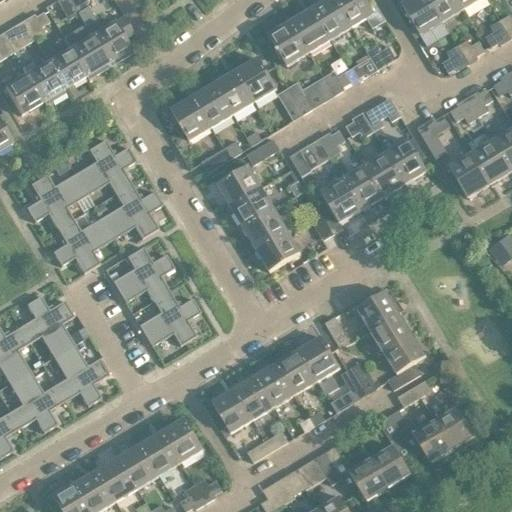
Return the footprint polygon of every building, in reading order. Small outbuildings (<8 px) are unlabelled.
[(77,15),(68,0),(59,0),(56,2),(67,21),(77,15)] [(91,37),(107,65),(130,51),(123,40),(133,35),(123,18),(101,31),(84,3),(88,0),(68,0),(77,15),(91,37)] [(330,41),(352,28),(334,0),(328,0),(325,2),(323,0),(320,0),(310,6),(313,10),(311,10),(330,41)] [(334,0),(352,28),(366,20),(372,31),(386,22),(375,6),(370,9),(364,0),(334,0)] [(442,23),(428,0),(410,0),(401,6),(419,37),(442,23)] [(428,0),(442,23),(463,11),(457,0),(428,0)] [(457,0),(463,11),(481,0),(457,0)] [(309,12),(290,23),(309,54),(330,41),(311,10),(311,11),(310,9),(308,10),(309,12)] [(42,14),(35,18),(41,29),(49,24),(42,14)] [(33,16),(23,22),(34,41),(44,35),(41,29),(35,18),(33,16)] [(511,40),(511,39),(511,19),(510,16),(499,22),(511,40)] [(13,54),(34,41),(23,22),(1,35),(13,54)] [(286,68),(309,54),(290,23),(289,24),(288,22),(286,23),(288,25),(268,37),(276,51),(275,52),(277,56),(279,55),(286,68)] [(500,47),(511,40),(499,22),(489,28),(493,34),(499,44),(500,47)] [(493,34),(485,38),(491,49),(499,44),(493,34)] [(0,61),(1,60),(13,54),(1,35),(0,35),(0,61)] [(66,44),(69,50),(86,77),(93,73),(95,76),(108,68),(106,65),(107,65),(91,37),(78,45),(75,39),(66,44)] [(467,66),(478,60),(476,58),(470,47),(466,41),(456,47),(467,66)] [(478,43),(470,47),(476,58),(484,53),(478,43)] [(376,47),(366,53),(378,72),(388,65),(386,63),(380,53),(376,47)] [(457,72),(467,66),(456,47),(446,53),(449,59),(456,70),(457,72)] [(388,48),(380,53),(386,63),(394,58),(388,48)] [(69,50),(48,63),(64,90),(86,77),(69,50)] [(367,78),(378,72),(366,53),(356,59),(360,65),(366,75),(367,78)] [(255,61),(236,73),(254,104),(276,90),(258,60),(256,60),(255,58),(254,59),(255,61)] [(449,59),(442,64),(448,75),(456,70),(449,59)] [(26,76),(43,103),(46,101),(45,100),(49,98),(50,99),(64,90),(48,63),(36,70),(31,63),(22,69),(26,76)] [(360,65),(352,70),(358,80),(366,75),(360,65)] [(233,117),(254,104),(236,73),(235,73),(234,71),(232,72),(234,74),(214,86),(233,117)] [(345,91),(343,89),(337,79),(333,73),(323,79),(334,98),(345,91)] [(345,74),(337,79),(343,89),(351,84),(345,74)] [(511,97),(511,77),(510,74),(499,80),(501,82),(507,93),(511,98),(511,97)] [(20,116),(43,103),(26,76),(0,91),(0,96),(6,108),(13,104),(20,116)] [(324,104),(334,98),(323,79),(313,85),(324,104)] [(507,93),(501,82),(493,87),(499,97),(507,93)] [(192,99),(211,130),(233,117),(214,86),(213,86),(212,84),(211,85),(212,87),(192,99)] [(314,110),(302,91),(298,84),(287,90),(303,116),(314,110)] [(313,85),(302,91),(314,110),(324,104),(313,85)] [(293,123),(303,116),(287,90),(277,96),(293,123)] [(478,96),(484,106),(492,101),(486,91),(478,96)] [(466,99),(478,118),(488,112),(484,106),(478,96),(477,93),(466,99)] [(170,112),(189,143),(211,130),(192,99),(190,97),(189,98),(190,100),(170,112)] [(386,117),(390,123),(400,117),(389,98),(372,108),(380,121),(386,117)] [(464,118),(467,124),(478,118),(466,99),(456,105),(458,108),(464,118)] [(372,108),(362,114),(373,133),(383,127),(380,121),(372,108)] [(450,113),(456,123),(464,118),(458,108),(450,113)] [(373,133),(362,114),(351,121),(353,123),(359,133),(363,139),(373,133)] [(441,132),(449,127),(443,117),(435,122),(441,132)] [(435,122),(433,119),(422,126),(423,126),(417,129),(427,146),(433,142),(434,144),(445,138),(441,132),(435,122)] [(351,138),(359,133),(353,123),(345,128),(351,138)] [(0,125),(0,151),(12,145),(0,125)] [(511,130),(492,142),(511,173),(511,174),(511,130)] [(336,147),(344,142),(338,132),(330,137),(336,147)] [(251,148),(261,142),(256,133),(246,139),(251,148)] [(330,137),(329,134),(318,140),(329,159),(340,153),(336,147),(330,137)] [(309,146),(320,165),(329,159),(318,140),(309,146)] [(74,175),(80,186),(87,197),(108,184),(115,196),(131,186),(124,174),(122,171),(135,163),(131,156),(127,148),(115,156),(113,157),(111,152),(104,141),(88,151),(95,163),(74,175)] [(253,168),(279,152),(273,141),(246,157),(253,168)] [(408,141),(386,154),(404,185),(405,185),(407,187),(408,186),(407,184),(426,172),(408,141)] [(235,157),(244,152),(237,142),(229,147),(235,157)] [(492,142),(470,155),(489,186),(490,186),(491,188),(492,187),(491,185),(511,173),(492,142)] [(309,146),(299,152),(310,171),(320,165),(309,146)] [(207,174),(235,157),(229,147),(201,163),(207,174)] [(301,179),(311,172),(310,171),(299,152),(288,158),(301,179)] [(386,154),(364,167),(382,198),(384,198),(385,200),(387,199),(385,197),(404,185),(386,154)] [(470,198),(489,186),(470,155),(448,168),(467,199),(468,199),(470,201),(471,200),(470,198)] [(382,198),(364,167),(342,180),(361,211),(362,211),(364,213),(365,212),(364,210),(382,198)] [(218,187),(216,189),(216,190),(219,189),(230,208),(261,190),(248,168),(217,186),(218,187)] [(38,202),(37,202),(25,209),(29,217),(34,224),(47,215),(56,231),(73,221),(66,209),(87,197),(80,186),(74,175),(53,188),(46,176),(29,186),(36,197),(39,201),(38,202)] [(312,201),(319,213),(333,236),(343,230),(339,224),(341,223),(342,225),(344,225),(342,222),(361,211),(342,180),(320,194),(321,195),(314,200),(312,201)] [(295,199),(304,193),(298,183),(289,188),(295,199)] [(121,207),(100,220),(107,230),(113,241),(134,228),(141,240),(157,230),(150,218),(148,215),(162,207),(158,200),(154,194),(153,193),(142,200),(140,201),(137,196),(131,186),(115,196),(121,207)] [(231,210),(235,217),(233,221),(240,232),(243,230),(274,211),(261,190),(230,208),(230,209),(228,210),(229,212),(231,210)] [(309,220),(319,213),(312,201),(301,207),(309,220)] [(256,251),(287,233),(274,211),(243,230),(243,231),(241,232),(242,233),(244,232),(256,251)] [(309,220),(322,242),(333,236),(319,213),(309,220)] [(80,232),(73,221),(56,231),(62,241),(65,245),(63,246),(52,253),(56,261),(60,268),(73,259),(83,275),(99,265),(94,255),(92,253),(113,241),(107,230),(100,220),(80,232)] [(300,255),(287,233),(256,251),(256,252),(254,254),(255,255),(257,254),(269,274),(300,255)] [(489,248),(502,266),(511,258),(511,237),(509,234),(489,248)] [(133,270),(111,283),(124,304),(146,291),(152,303),(169,293),(160,278),(173,270),(165,256),(151,264),(142,248),(126,258),(133,270)] [(387,294),(386,293),(356,311),(370,333),(399,315),(394,305),(397,303),(390,292),(387,294)] [(138,327),(150,348),(172,335),(179,347),(196,337),(186,322),(200,314),(191,300),(178,308),(169,293),(152,303),(159,314),(138,327)] [(41,339),(53,359),(74,346),(61,325),(73,318),(63,302),(62,302),(63,302),(52,309),(48,311),(46,309),(40,297),(25,306),(34,319),(19,328),(19,329),(29,345),(40,338),(41,339)] [(412,336),(399,315),(370,333),(383,354),(412,336)] [(340,351),(350,345),(334,318),(324,325),(340,351)] [(4,338),(2,335),(0,331),(0,370),(9,385),(19,379),(30,373),(18,354),(17,352),(29,345),(19,329),(8,335),(4,338)] [(412,336),(383,354),(396,376),(387,382),(393,392),(420,376),(414,366),(426,358),(412,336)] [(299,352),(317,383),(339,370),(321,339),(319,340),(318,337),(317,338),(318,340),(299,352)] [(74,346),(53,359),(65,380),(54,387),(63,403),(64,403),(78,394),(86,408),(101,399),(94,388),(92,386),(96,383),(107,377),(108,377),(98,360),(86,367),(74,346)] [(277,365),(296,396),(317,383),(299,352),(298,352),(297,350),(295,351),(297,353),(277,365)] [(255,378),(274,409),(296,396),(277,365),(276,365),(275,363),(274,364),(275,366),(255,378)] [(367,396),(377,390),(361,363),(351,370),(367,396)] [(356,403),(367,396),(351,370),(340,376),(356,403)] [(52,409),(63,403),(54,387),(42,393),(30,373),(19,379),(9,385),(21,406),(10,413),(19,429),(34,421),(42,434),(57,426),(50,414),(48,412),(52,409)] [(252,422),(274,409),(255,378),(254,378),(253,376),(252,377),(253,379),(248,382),(246,378),(231,387),(234,391),(252,422)] [(404,409),(431,393),(425,382),(398,399),(404,409)] [(220,431),(224,438),(252,422),(234,391),(233,391),(231,389),(230,390),(231,392),(211,404),(225,427),(220,431)] [(435,422),(452,451),(474,438),(457,408),(435,422)] [(430,465),(452,451),(435,422),(413,435),(399,411),(389,417),(412,456),(422,451),(430,465)] [(19,429),(10,413),(0,418),(0,459),(12,452),(6,441),(4,438),(8,436),(19,429)] [(315,428),(325,422),(320,413),(310,419),(315,428)] [(403,462),(412,456),(389,417),(379,423),(393,447),(371,460),(389,489),(411,476),(403,462)] [(181,422),(162,434),(180,465),(203,451),(184,420),(183,421),(181,419),(180,420),(181,422)] [(304,434),(315,428),(310,419),(299,425),(304,434)] [(160,435),(141,446),(159,477),(170,471),(180,465),(162,434),(161,434),(160,432),(158,433),(160,435)] [(280,449),(288,444),(282,433),(273,438),(280,449)] [(253,465),(280,449),(273,438),(247,454),(253,465)] [(139,448),(119,459),(137,490),(159,477),(141,446),(140,447),(139,444),(137,445),(139,448)] [(366,503),(389,489),(371,460),(350,472),(335,448),(325,454),(341,480),(349,493),(358,488),(366,503)] [(331,486),(341,480),(325,454),(315,460),(326,479),(331,486)] [(117,461),(97,472),(116,503),(137,490),(119,459),(118,460),(117,457),(116,458),(117,461)] [(305,466),(316,485),(326,479),(315,460),(305,466)] [(306,491),(316,485),(305,466),(294,472),(306,491)] [(95,473),(76,485),(91,511),(101,511),(116,503),(97,472),(96,470),(94,471),(95,473)] [(159,477),(164,484),(174,478),(170,471),(159,477)] [(285,505),(295,499),(294,498),(306,491),(294,472),(273,485),(285,505)] [(208,487),(204,481),(194,487),(205,506),(215,499),(214,497),(208,487)] [(215,482),(208,487),(214,497),(222,492),(215,482)] [(61,511),(91,511),(76,485),(75,486),(73,484),(72,485),(73,487),(53,499),(61,511)] [(274,511),(285,505),(273,485),(263,491),(268,500),(274,511)] [(195,511),(205,506),(194,487),(184,493),(187,499),(193,509),(195,511)] [(317,511),(318,511),(348,511),(339,497),(317,511)] [(187,499),(179,503),(184,511),(188,511),(193,509),(187,499)] [(272,511),(274,511),(268,500),(261,505),(265,511),(272,511)]
